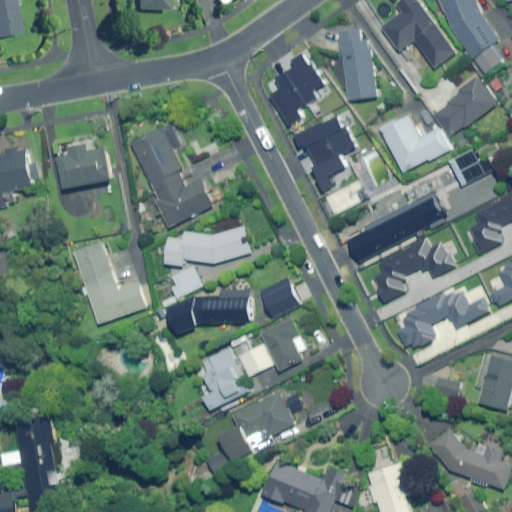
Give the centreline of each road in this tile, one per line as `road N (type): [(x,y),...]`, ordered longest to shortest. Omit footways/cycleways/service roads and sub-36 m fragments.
road 1 (residential): [(384,382),(220,58)]
road 2 (residential): [(220,58),(95,83)]
